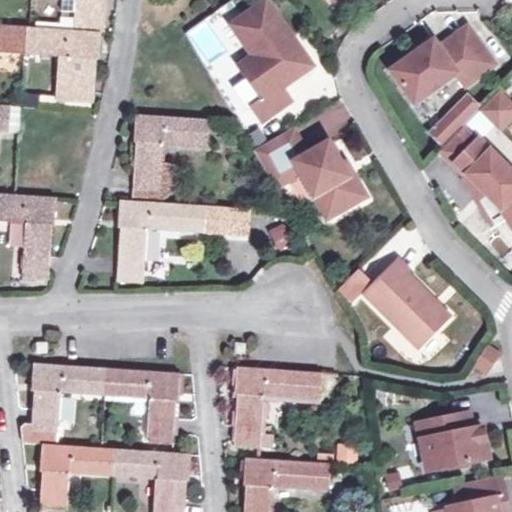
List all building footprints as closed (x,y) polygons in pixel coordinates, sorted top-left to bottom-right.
[(76,0),(62,0),(62,8),(76,10),(76,0)] [(76,0),(76,10),(75,23),(100,25),(101,0),(76,0)] [(268,1),(234,26),(256,56),(241,67),(265,100),(255,107),(266,122),(294,101),(285,88),(310,71),(289,42),(295,38),(268,1)] [(100,25),(75,23),(74,30),(98,31),(100,31),(100,25)] [(0,131),(7,132),(9,105),(0,104),(0,50),(61,54),(58,99),(91,101),(94,58),(97,58),(98,31),(74,30),(29,27),(0,24),(0,131)] [(435,41),(394,71),(416,101),(457,73),(464,83),(489,65),(469,37),(444,53),(435,41)] [(511,104),(500,95),(480,112),(502,133),(511,124),(511,104)] [(441,148),(463,128),(480,112),(468,99),(429,135),(441,148)] [(323,140),(351,124),(339,104),(311,120),(323,140)] [(206,146),(208,120),(136,115),(134,141),(138,142),(135,188),(160,190),(162,143),(206,146)] [(310,153),(295,127),(251,152),(267,178),(296,162),(304,175),(328,219),(368,197),(354,173),(350,175),(344,164),(331,141),(310,153)] [(463,128),(441,148),(456,165),(459,163),(503,207),(511,222),(511,173),(480,140),(477,142),(463,128)] [(296,162),(267,178),(275,191),(304,175),(296,162)] [(348,162),(344,164),(350,175),(354,173),(348,162)] [(0,219),(25,221),(22,278),(48,279),(51,223),(54,223),(56,198),(0,194),(0,219)] [(147,229),(205,233),(226,234),(226,208),(206,207),(120,201),(119,227),(122,227),(118,281),(143,282),(147,229)] [(226,208),(226,234),(245,235),(246,209),(226,208)] [(276,253),(292,247),(284,225),(268,230),(276,253)] [(410,270),(398,259),(366,293),(419,345),(449,315),(407,273),(410,270)] [(234,342),(234,354),(246,354),(246,342),(234,342)] [(37,343),(37,353),(48,353),(48,343),(37,343)] [(501,351),(488,343),(475,364),(488,372),(501,351)] [(105,394),(107,368),(34,362),(36,389),(33,429),(58,431),(61,391),(105,394)] [(320,400),(322,373),(237,367),(236,393),(238,394),(235,445),(260,447),(260,444),(271,444),(272,432),(262,431),(264,396),(320,400)] [(107,368),(105,394),(149,397),(146,436),(173,438),(180,373),(107,368)] [(490,456),(485,433),(472,436),(470,427),(472,427),(470,411),(418,422),(426,456),(437,454),(440,467),(490,456)] [(483,425),(472,427),(470,427),(472,436),(485,433),(483,425)] [(357,462),(357,443),(334,443),(334,462),(357,462)] [(113,475),(115,449),(44,444),(41,469),(43,470),(41,504),(67,506),(69,472),(113,475)] [(115,449),(113,475),(159,479),(156,511),(181,511),(183,480),(187,480),(189,454),(115,449)] [(429,469),(440,467),(437,454),(426,456),(429,469)] [(310,455),(309,462),(246,459),(244,484),(247,485),(245,511),(270,511),(272,486),(328,490),(330,456),(310,455)] [(505,496),(501,474),(457,484),(461,505),(449,508),(450,511),(498,511),(496,498),(505,496)] [(505,496),(496,498),(498,511),(500,511),(508,510),(505,496)]
